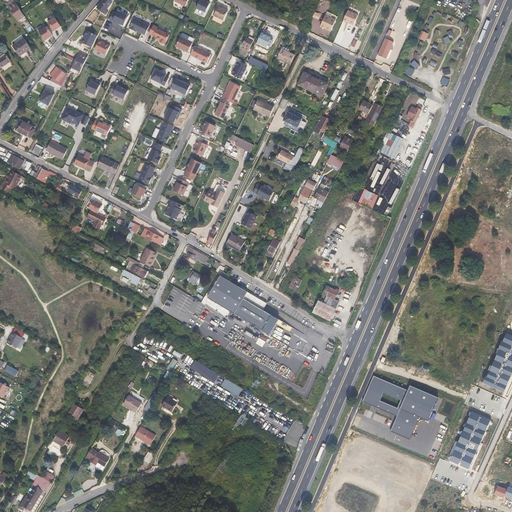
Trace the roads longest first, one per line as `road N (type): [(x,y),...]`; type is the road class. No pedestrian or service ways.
road 1 (primary): [(292,511),(471,93)]
road 2 (primary): [(452,107),(353,343)]
road 3 (residential): [(353,343),(145,218)]
road 4 (residential): [(246,8),(452,107)]
road 5 (primary): [(353,343),(279,511)]
road 6 (residential): [(145,218),(0,141)]
road 7 (residential): [(0,127),(96,0)]
road 8 (residential): [(211,80),(145,218)]
road 9 (residential): [(59,511),(182,458)]
road 10 (residential): [(507,413),(470,493),(507,511)]
road 11 (unknown): [(338,333),(360,279),(330,221)]
